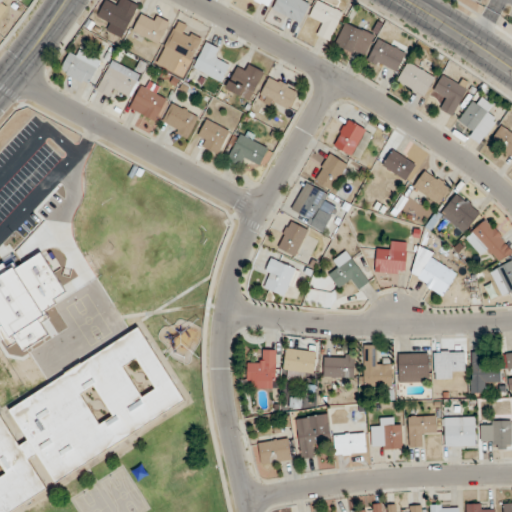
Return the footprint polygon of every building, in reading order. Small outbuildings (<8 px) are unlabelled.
[(106,31),(122,38),(138,5),(126,0),(118,0),(116,6),(105,1),(97,18),(109,24),(106,31)] [(310,4),(301,0),(277,0),(272,10),(300,24),(310,4)] [(318,24),(313,33),(329,41),(343,13),(318,0),(308,19),(318,24)] [(156,45),(169,25),(150,11),(147,16),(143,13),(132,29),(156,45)] [(158,64),(174,72),(181,58),(189,62),(199,40),(184,33),(187,26),(178,22),(158,64)] [(334,46),(363,59),(373,35),(344,23),(334,46)] [(395,74),(405,52),(378,40),(368,61),(395,74)] [(224,52),(207,43),(193,67),(220,83),(229,66),(219,61),(224,52)] [(101,61),(72,47),(59,71),(88,86),(101,61)] [(263,73),(240,62),(226,90),(249,101),(263,73)] [(396,82),(423,98),(435,78),(408,62),(396,82)] [(96,91),(110,99),(115,90),(128,97),(137,80),(109,65),(96,91)] [(453,115),(467,89),(441,75),(427,101),(453,115)] [(259,106),(289,112),(294,86),(265,80),(259,106)] [(166,99),(139,86),(128,109),(156,122),(166,99)] [(487,113),(490,108),(473,98),(458,123),(484,139),(496,119),(487,113)] [(186,139),(198,117),(172,103),(160,124),(186,139)] [(229,131),(205,120),(198,135),(205,138),(201,147),(219,155),(229,131)] [(365,129),(348,120),(333,147),(350,157),(365,129)] [(511,133),(502,126),(490,142),(511,158),(511,133)] [(257,170),(268,146),(240,133),(229,157),(257,170)] [(415,165),(392,150),(382,167),(405,181),(415,165)] [(332,191),(347,164),(329,154),(314,180),(332,191)] [(412,189),(439,205),(450,187),(424,170),(412,189)] [(323,232),(335,209),(324,203),(328,195),(310,186),(293,217),(323,232)] [(464,233),(480,212),(456,194),(440,215),(464,233)] [(68,224),(77,239),(94,229),(85,214),(68,224)] [(484,260),(505,243),(487,220),(466,237),(484,260)] [(277,249),(295,257),(308,230),(289,221),(277,249)] [(45,237),(52,253),(71,244),(64,228),(45,237)] [(87,258),(106,250),(100,236),(81,244),(87,258)] [(32,268),(50,258),(41,241),(23,251),(32,268)] [(406,274),(406,242),(387,242),(387,249),(376,249),(376,274),(406,274)] [(67,273),(84,264),(75,248),(59,258),(67,273)] [(458,271),(421,250),(407,275),(443,296),(458,271)] [(329,275),(339,289),(350,282),(356,291),(368,283),(347,252),(331,262),(336,270),(329,275)] [(92,265),(102,280),(120,269),(110,254),(92,265)] [(289,298),(299,270),(271,259),(260,288),(289,298)] [(511,261),(490,272),(502,297),(511,291),(511,261)] [(64,276),(53,262),(36,275),(46,289),(64,276)] [(80,294),(97,284),(88,268),(71,278),(80,294)] [(106,284),(115,299),(132,289),(122,274),(106,284)] [(76,296),(66,282),(49,294),(59,308),(76,296)] [(109,302),(101,289),(84,299),(91,312),(109,302)] [(69,327),(89,317),(81,302),(62,311),(69,327)] [(88,334),(97,347),(114,336),(106,323),(88,334)] [(0,511),(7,511),(46,491),(29,460),(37,455),(51,479),(184,406),(142,330),(7,405),(27,440),(16,447),(0,418),(0,511)] [(0,345),(0,351),(5,362),(24,353),(16,337),(0,345)] [(316,352),(286,349),(283,379),(303,381),(304,372),(313,373),(316,352)] [(247,381),(276,381),(276,350),(258,350),(258,361),(247,361),(247,381)] [(464,352),(434,352),(434,379),(453,379),(453,370),(464,370),(464,352)] [(483,391),(483,383),(499,383),(499,368),(486,368),(486,352),(472,352),(472,391),(483,391)] [(18,380),(35,369),(25,354),(9,366),(18,380)] [(428,382),(428,354),(398,354),(398,382),(428,382)] [(354,377),(354,356),(323,356),(323,377),(354,377)] [(378,356),(363,356),(363,386),(392,386),(392,365),(378,365),(378,356)] [(16,382),(7,367),(0,370),(0,390),(0,391),(16,382)] [(331,443),(327,414),(296,419),(301,459),(313,458),(311,445),(331,443)] [(436,436),(436,417),(408,417),(408,448),(426,447),(426,437),(436,436)] [(401,418),(381,418),(381,428),(372,428),(372,450),(401,450),(401,418)] [(475,446),(475,418),(444,418),(444,446),(475,446)] [(511,421),(480,421),(480,446),(511,446),(511,421)] [(334,436),(336,455),(366,453),(364,433),(334,436)] [(261,464),(291,461),(288,439),(258,442),(261,464)] [(511,511),(511,502),(504,503),(503,511),(511,511)]
